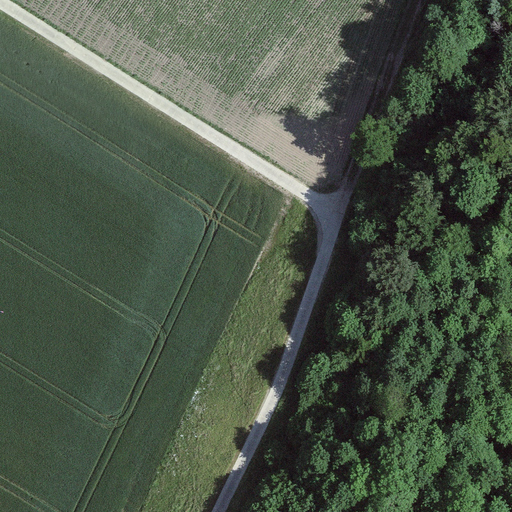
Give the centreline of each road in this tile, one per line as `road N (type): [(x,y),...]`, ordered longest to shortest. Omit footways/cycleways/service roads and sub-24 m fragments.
road 1 (track): [(213,511),(278,377),(336,213),(0,0)]
road 2 (track): [(410,0),(336,213)]
